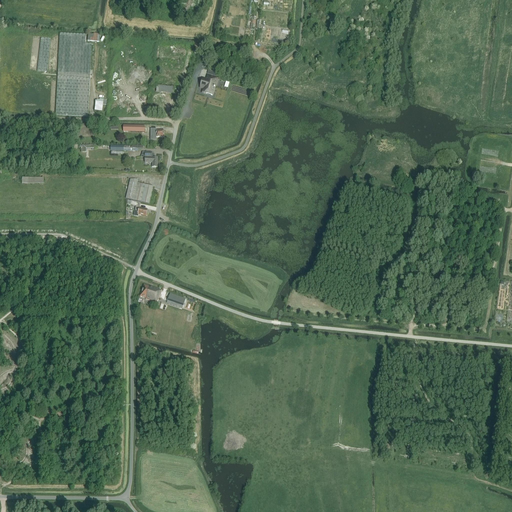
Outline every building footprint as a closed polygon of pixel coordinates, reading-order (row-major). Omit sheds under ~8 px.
[(55,116),(88,117),(88,113),(89,80),(91,44),(85,44),(85,35),(60,34),(59,34),(57,76),(55,116)] [(99,42),(99,34),(93,34),(93,35),(88,34),(87,41),(99,42)] [(41,38),(37,72),(41,73),(47,73),(51,39),(41,38)] [(195,48),(195,54),(201,55),(202,50),(203,45),(196,44),(195,48)] [(215,87),(217,79),(208,76),(206,80),(203,79),(200,88),(204,89),(202,93),(206,94),(212,96),(215,88),(215,87)] [(174,88),(157,86),(156,93),(174,94),(174,88)] [(103,99),(100,99),(100,100),(96,100),(96,101),(95,101),(94,111),(102,112),(103,105),(106,105),(107,100),(103,100),(103,99)] [(150,139),(150,140),(157,141),(157,137),(164,138),(164,131),(157,131),(157,130),(151,130),(151,139),(150,139)] [(145,153),(142,153),(142,156),(145,157),(145,163),(152,163),(152,167),(157,168),(157,167),(158,158),(153,158),(155,156),(153,153),(151,154),(151,153),(145,153)] [(126,199),(142,202),(149,204),(153,187),(138,183),(138,180),(130,180),(126,199)] [(135,211),(134,216),(138,217),(138,215),(146,217),(147,211),(139,209),(135,208),(135,211)] [(158,300),(162,290),(150,286),(149,288),(143,286),(140,297),(146,299),(145,300),(157,303),(158,300)] [(171,294),(168,301),(175,303),(176,299),(184,302),(185,299),(171,294)]
